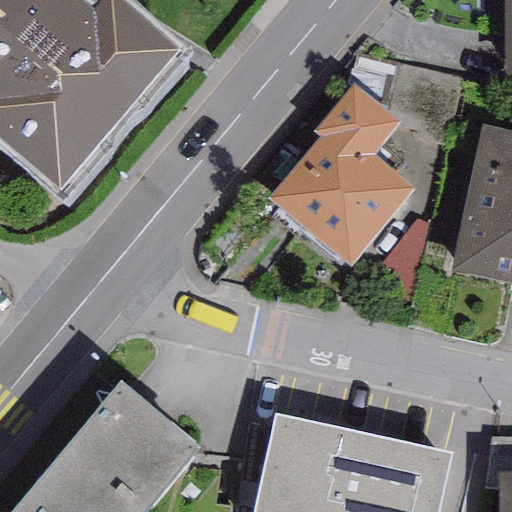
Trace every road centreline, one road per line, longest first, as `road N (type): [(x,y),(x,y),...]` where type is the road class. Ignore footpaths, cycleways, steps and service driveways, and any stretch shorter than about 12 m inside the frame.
road 1 (residential): [(511,386),(94,284)]
road 2 (secondary): [(337,0),(94,284)]
road 3 (secondary): [(94,284),(0,398)]
road 4 (unknown): [(511,386),(487,511)]
